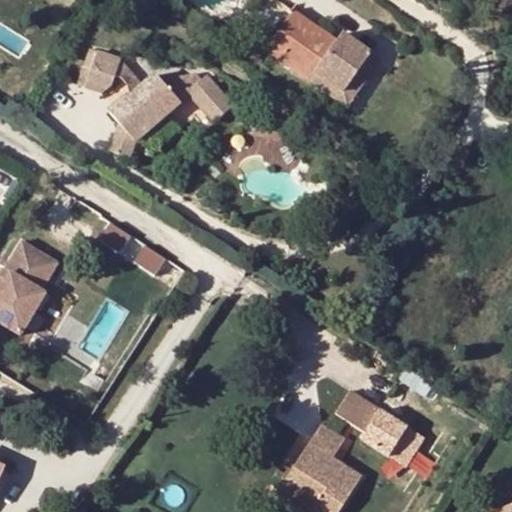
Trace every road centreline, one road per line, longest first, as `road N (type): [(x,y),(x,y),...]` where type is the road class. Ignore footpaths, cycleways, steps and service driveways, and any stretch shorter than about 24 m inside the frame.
road 1 (residential): [(0,130),(213,266)]
road 2 (unknown): [(213,266),(320,349)]
